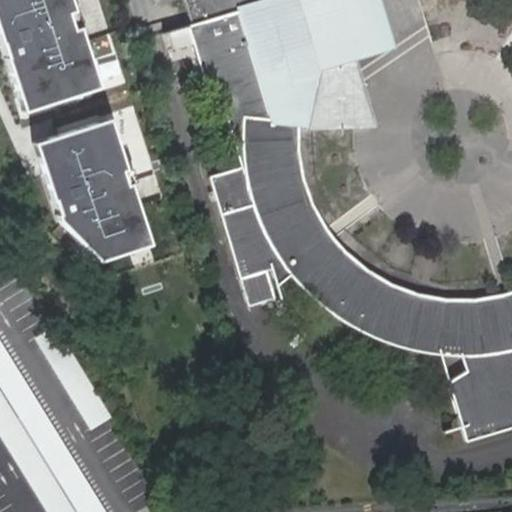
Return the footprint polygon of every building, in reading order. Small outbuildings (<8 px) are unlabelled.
[(71,0),(0,0),(0,53),(19,113),(99,88),(71,0)] [(181,0),(188,25),(179,28),(199,94),(207,91),(231,167),(199,177),(230,278),(257,270),(262,268),(267,285),(279,274),(295,290),(318,308),(333,318),(360,332),(367,335),(388,342),(411,349),(419,350),(436,352),(442,353),(449,353),(457,353),(465,353),(469,353),(472,353),(475,362),(472,364),(444,377),(463,439),(501,427),(500,420),(511,419),(511,292),(509,293),(511,300),(511,318),(509,320),(500,296),(484,300),(465,302),(454,302),(427,299),(409,295),(391,289),(374,280),(358,270),(343,258),(330,245),(325,238),(308,254),(301,246),(318,230),(308,213),(300,196),(294,178),(290,159),(288,140),(288,122),(272,120),(276,55),(362,31),(354,5),(350,0),(181,0)] [(366,121),(346,49),(379,38),(367,0),(350,0),(354,5),(362,31),(276,55),(272,120),(288,122),(300,124),(366,121)] [(105,115),(28,140),(53,213),(96,259),(146,243),(105,115)] [(325,238),(318,230),(301,246),(308,254),(325,238)] [(230,278),(239,305),(265,297),(257,270),(230,278)] [(503,295),(500,296),(509,320),(511,318),(511,300),(509,293),(503,295)] [(86,430),(108,417),(54,324),(32,336),(86,430)] [(0,435),(46,511),(105,511),(0,343),(0,435)] [(436,352),(444,377),(472,364),(469,353),(465,353),(457,353),(449,353),(442,353),(436,352)]
